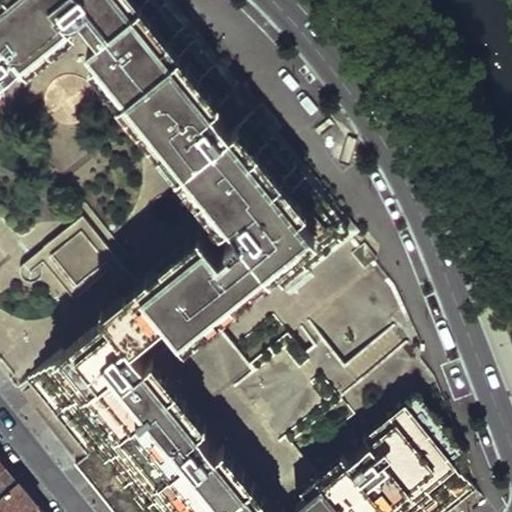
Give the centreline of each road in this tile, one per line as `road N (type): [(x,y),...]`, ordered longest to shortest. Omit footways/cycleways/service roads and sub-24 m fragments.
road 1 (primary): [(511,445),(410,189),(370,113),(279,0)]
road 2 (residential): [(0,414),(79,511)]
